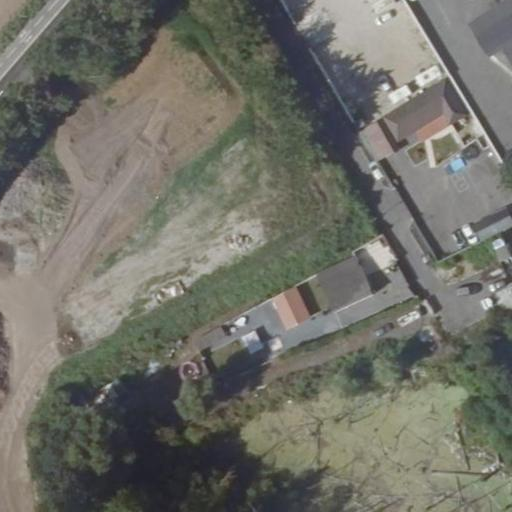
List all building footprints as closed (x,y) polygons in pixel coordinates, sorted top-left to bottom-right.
[(315,7),(310,0),(287,0),(299,18),(315,7)] [(511,49),(511,0),(485,0),(469,10),(487,42),(501,34),(511,50),(511,49)] [(427,2),(416,6),(425,29),(436,25),(427,2)] [(326,69),(338,101),(346,97),(351,109),(376,99),(370,86),(366,88),(354,58),(326,69)] [(434,68),(410,81),(416,90),(439,78),(434,68)] [(511,226),(502,204),(469,219),(479,242),(511,227),(511,226)] [(424,235),(436,257),(447,250),(436,229),(424,235)] [(360,254),(321,274),(340,312),(380,291),(360,254)] [(269,297),(279,320),(305,310),(295,286),(269,297)]
